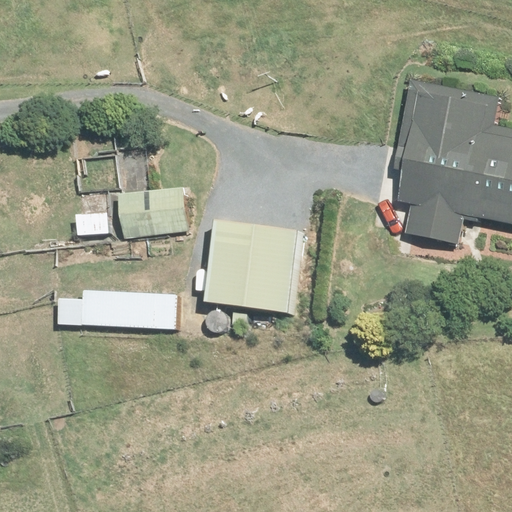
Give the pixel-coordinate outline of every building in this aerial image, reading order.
[(509,105),(420,87),(408,151),(417,153),(407,204),(420,206),(414,236),(466,246),(472,216),(511,223),(511,131),(504,130),(509,105)] [(149,196),(145,161),(123,163),(132,240),(151,237),(196,232),(191,191),(149,196)] [(116,237),(115,215),(84,217),(85,238),(116,237)] [(293,232),(226,224),(216,306),(283,313),(293,232)] [(92,302),(68,301),(67,328),(184,331),(185,298),(92,295),(92,302)]
